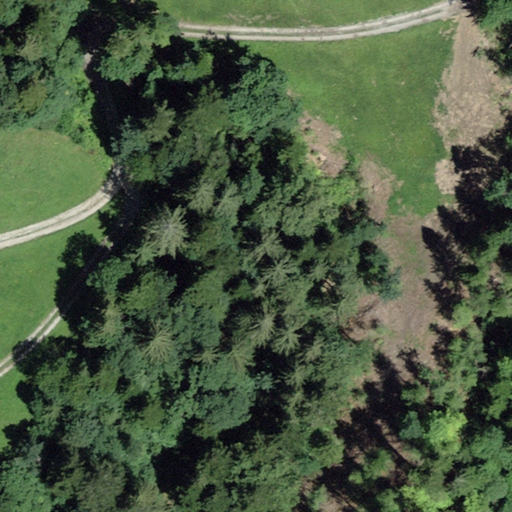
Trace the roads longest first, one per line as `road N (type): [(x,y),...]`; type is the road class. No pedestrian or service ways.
road 1 (track): [(0,362),(53,323),(120,234),(135,192),(100,72),(83,49),(107,28),(298,29),(403,19),(463,0)]
road 2 (track): [(123,155),(110,191),(78,216),(0,241)]
